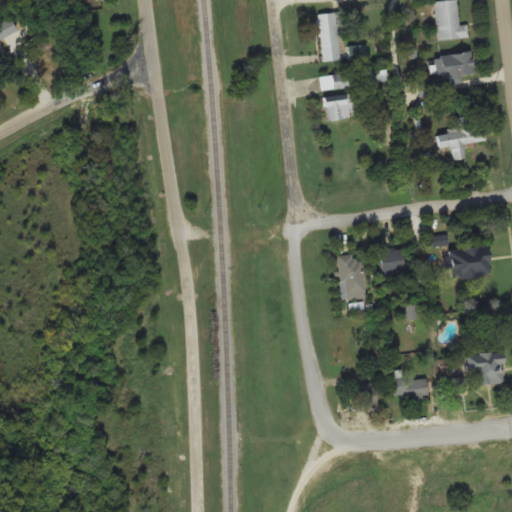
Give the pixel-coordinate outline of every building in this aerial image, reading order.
[(458,25),(456,0),(433,0),(437,39),(468,36),(467,24),(458,25)] [(338,35),(344,35),(342,11),(317,13),(321,61),(340,59),(338,35)] [(434,56),(437,79),(419,82),(420,96),(434,94),(433,85),(443,84),(459,82),(458,75),(473,73),(470,52),(434,56)] [(364,82),(384,81),(383,70),(363,71),(364,82)] [(360,88),(360,73),(320,73),(320,88),(360,88)] [(356,112),(348,90),(321,101),(329,122),(356,112)] [(484,140),(482,126),(476,127),(474,114),(452,117),(454,131),(435,133),(437,147),(450,145),(452,159),(463,157),(462,143),(484,140)] [(448,278),(487,274),(485,245),(445,249),(448,278)] [(405,249),(379,249),(379,271),(405,271),(405,249)] [(365,297),(362,258),(354,259),(354,253),(337,255),(340,299),(365,297)] [(501,383),(501,351),(464,352),(465,373),(474,373),(475,384),(501,383)] [(412,378),(412,375),(391,375),(391,397),(426,397),(426,378),(412,378)] [(463,391),(462,377),(449,378),(450,391),(463,391)] [(376,407),(375,382),(358,383),(359,391),(350,391),(351,408),(376,407)] [(511,468),(481,468),(481,482),(511,482),(511,468)]
